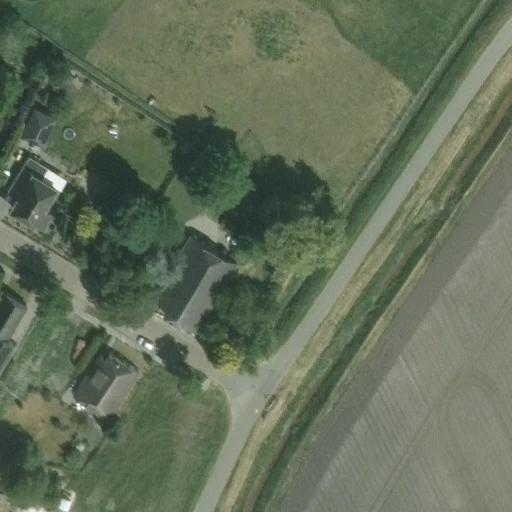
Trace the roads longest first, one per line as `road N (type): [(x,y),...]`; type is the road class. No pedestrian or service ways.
road 1 (unclassified): [(249,399),(511,24)]
road 2 (unclassified): [(249,399),(0,245)]
road 3 (unclassified): [(201,511),(249,399)]
